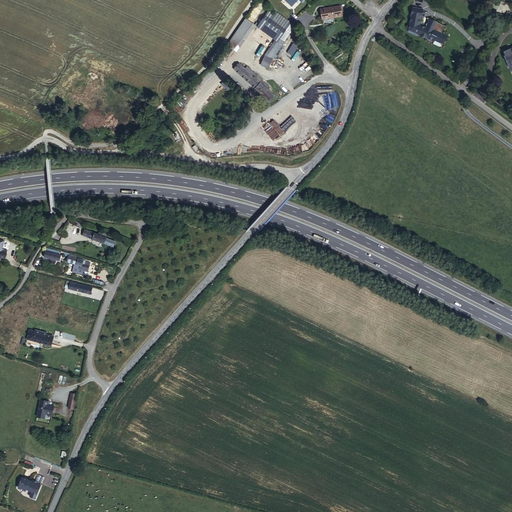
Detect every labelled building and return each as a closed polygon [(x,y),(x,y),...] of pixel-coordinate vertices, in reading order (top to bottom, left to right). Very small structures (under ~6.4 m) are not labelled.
[(255,21),(264,2),(259,0),(257,0),(248,17),(255,21)] [(422,6),(414,5),(410,24),(409,27),(434,39),(435,38),(443,42),(447,34),(442,31),(445,24),(431,17),(429,21),(428,21),(427,24),(427,25),(426,26),(419,22),(421,14),(422,6)] [(339,6),(319,9),(321,19),(341,16),(339,6)] [(298,27),(278,12),(275,15),(271,12),(259,29),(277,42),(279,43),(277,46),(282,50),(298,27)] [(255,25),(248,19),(231,43),(229,45),(240,52),(258,26),(255,25)] [(279,43),(277,42),(266,57),(274,60),(282,50),(277,46),(279,43)] [(286,52),(293,56),(299,46),(292,42),(286,52)] [(511,47),(502,54),(502,55),(501,56),(508,67),(511,65),(511,64),(511,47)] [(273,63),(265,59),(265,61),(271,64),(269,67),(263,65),(263,66),(271,69),(273,63)] [(241,64),(235,70),(270,101),(275,95),(268,89),(270,86),(248,66),(245,68),(241,64)] [(226,81),(223,85),(230,91),(234,87),(226,81)] [(270,123),(281,134),(287,127),(276,116),(270,123)] [(265,133),(268,128),(263,124),(259,128),(265,133)] [(274,142),(280,136),(272,127),(266,132),(274,142)] [(85,228),(82,235),(87,237),(103,243),(106,237),(85,228)] [(116,241),(106,237),(103,243),(113,247),(116,241)] [(47,250),(45,256),(60,261),(61,255),(47,250)] [(69,256),(67,261),(74,263),(82,265),(83,263),(84,260),(69,256)] [(82,265),(74,263),(72,271),(85,274),(86,270),(89,271),(91,262),(86,260),(85,263),(83,263),(82,265)] [(97,288),(68,280),(66,286),(92,293),(92,292),(96,293),(97,288)] [(46,332),(34,329),(33,330),(28,329),(25,338),(50,345),(53,336),(45,334),(46,332)] [(77,395),(70,394),(67,410),(74,411),(77,395)] [(45,407),(46,404),(38,402),(35,418),(43,419),(43,415),(48,416),(50,416),(51,408),(47,407),(45,407)] [(21,477),(17,488),(24,491),(25,489),(31,491),(29,497),(34,499),(40,485),(37,484),(37,482),(33,481),(33,482),(21,477)]
